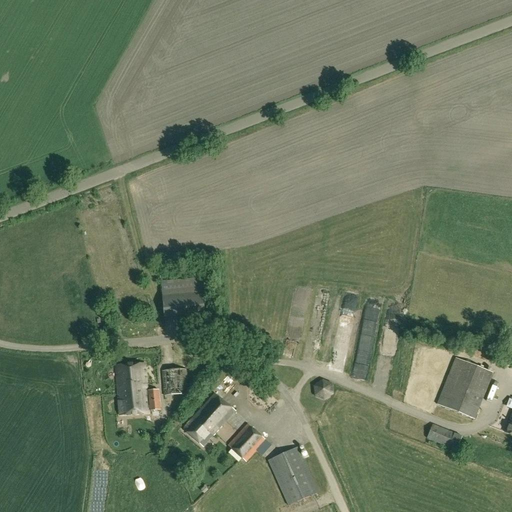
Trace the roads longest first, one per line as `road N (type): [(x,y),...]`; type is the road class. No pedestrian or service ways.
road 1 (tertiary): [(0,217),(511,22)]
road 2 (unclassified): [(252,361),(180,340),(0,343)]
road 3 (unclassified): [(345,511),(289,397)]
